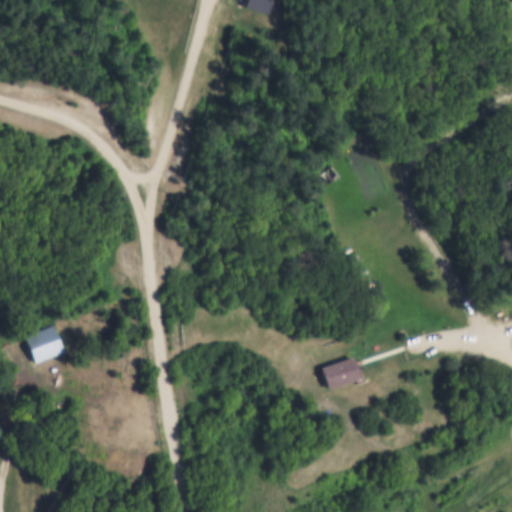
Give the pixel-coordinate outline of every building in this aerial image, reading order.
[(243,0),(270,0),(267,11),(243,2),(243,0)] [(332,162),(339,172),(329,179),(322,169),(332,162)] [(336,177),(329,167),(318,174),(325,184),(336,177)] [(26,333),(56,321),(66,347),(36,359),(26,333)] [(319,363),(350,353),(357,374),(326,384),(319,363)] [(504,508),(507,509),(506,511),(474,511),(478,500),(484,502),(487,493),(507,499),(504,508)]
